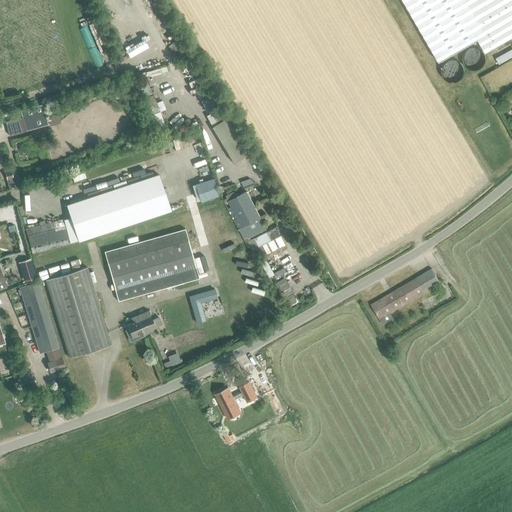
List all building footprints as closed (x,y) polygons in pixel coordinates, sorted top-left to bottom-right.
[(511,0),(402,0),(439,62),(460,50),(478,40),(485,53),(511,36),(511,0)] [(187,53),(181,42),(171,48),(177,59),(187,53)] [(166,68),(145,73),(147,78),(167,72),(166,68)] [(127,84),(130,93),(148,85),(144,77),(144,72),(134,75),(137,80),(127,84)] [(211,91),(199,98),(206,110),(218,103),(211,91)] [(166,128),(159,112),(156,102),(153,94),(141,99),(154,133),(166,128)] [(35,128),(32,117),(31,114),(13,119),(16,133),(35,128)] [(230,124),(219,129),(215,132),(234,169),(249,161),(230,124)] [(4,171),(6,180),(13,179),(10,170),(4,171)] [(159,174),(66,205),(70,218),(26,229),(32,253),(78,241),(171,210),(159,174)] [(250,179),(241,182),(245,190),(255,184),(250,179)] [(275,180),(270,182),(276,192),(280,190),(275,180)] [(227,199),(224,200),(227,205),(229,204),(232,210),(241,229),(243,228),(248,238),(265,229),(254,207),(246,192),(237,196),(236,197),(234,192),(225,197),(227,199)] [(185,228),(104,250),(111,276),(118,301),(199,279),(192,254),(185,228)] [(36,278),(32,262),(30,258),(18,262),(24,282),(32,279),(36,278)] [(87,267),(46,279),(69,357),(111,345),(87,267)] [(394,291),(371,305),(379,319),(374,322),(383,338),(390,336),(383,325),(393,319),(389,313),(440,283),(431,269),(394,291)] [(38,282),(20,288),(40,353),(46,351),(59,347),(39,282),(38,282)] [(128,329),(126,329),(130,340),(143,334),(143,333),(147,332),(146,330),(155,326),(148,310),(130,317),(132,322),(126,324),(128,329)] [(50,361),(47,362),(50,372),(65,367),(62,357),(50,361)] [(228,387),(215,394),(216,398),(221,407),(226,415),(239,408),(235,400),(243,395),(247,402),(257,397),(249,381),(243,384),(239,386),(242,392),(233,397),(228,387)]
